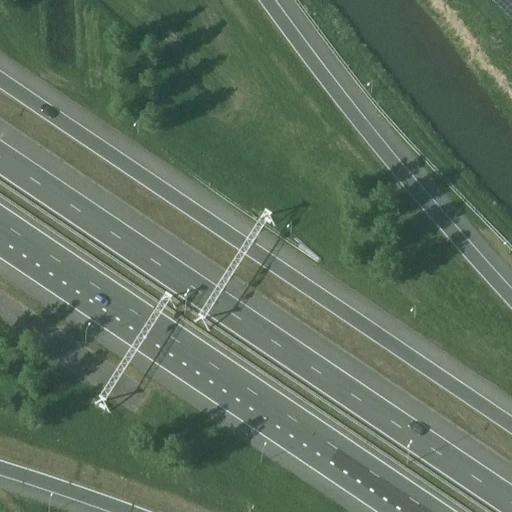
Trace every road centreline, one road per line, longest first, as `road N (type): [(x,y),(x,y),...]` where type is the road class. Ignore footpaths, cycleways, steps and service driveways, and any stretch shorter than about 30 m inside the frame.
road 1 (motorway): [(511,428),(0,81)]
road 2 (motorway): [(511,504),(0,157)]
road 3 (motorway): [(0,223),(428,511)]
road 4 (motorway): [(511,300),(387,160),(263,0)]
road 5 (motorway): [(0,469),(129,511)]
